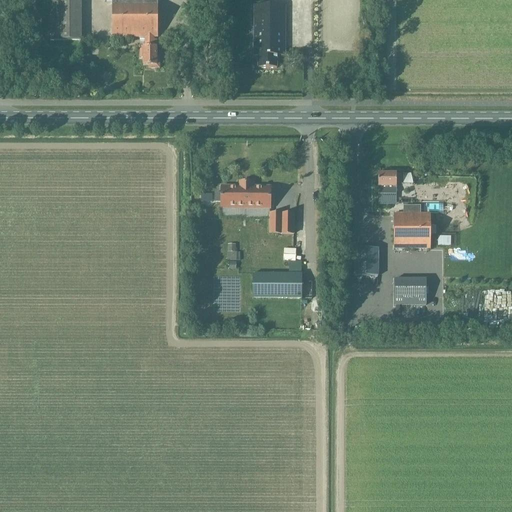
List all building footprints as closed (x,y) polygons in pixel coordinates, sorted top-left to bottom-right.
[(79,0),(49,0),(50,40),(80,40),(79,0)] [(103,0),(103,1),(112,1),(112,37),(144,37),(144,47),(140,47),(140,58),(143,58),(143,66),(148,65),(148,69),(159,69),(159,57),(156,57),(156,47),(157,47),(157,40),(154,40),(154,37),(157,37),(156,0),(103,0)] [(285,56),(285,5),(253,5),(253,56),(257,56),(257,68),(276,68),(276,56),(285,56)] [(378,205),(396,205),(396,184),(402,184),(403,174),(396,174),(378,174),(378,205)] [(239,187),(221,187),(221,194),(214,194),(214,202),(221,202),(221,209),(270,209),(270,187),(251,187),(251,183),(239,182),(239,187)] [(212,204),(211,194),(203,195),(203,205),(212,204)] [(293,215),(269,214),(269,234),(293,235),(293,215)] [(429,249),(429,214),(394,214),(394,249),(429,249)] [(378,276),(378,248),(353,248),(353,276),(378,276)] [(301,299),(301,262),(289,262),(289,274),(252,273),(252,298),(301,299)] [(421,262),(391,263),(391,276),(421,275),(421,262)] [(394,305),(426,305),(426,279),(394,279),(394,305)]
